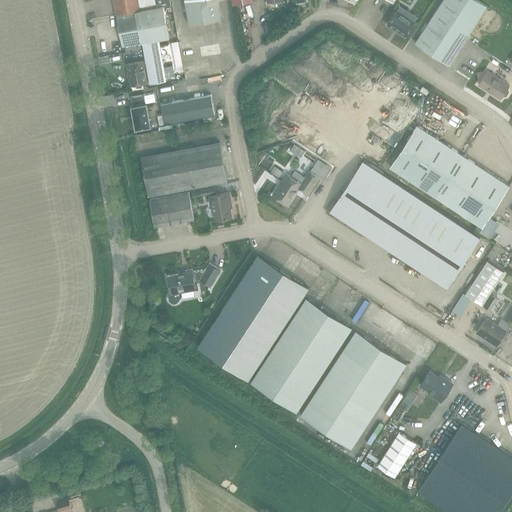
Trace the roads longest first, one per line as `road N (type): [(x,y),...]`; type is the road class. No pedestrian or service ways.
road 1 (residential): [(255,230),(229,90),(237,74),(319,17),(343,19),(502,120),(511,138)]
road 2 (residential): [(511,378),(275,227)]
road 3 (secondary): [(119,254),(72,0)]
road 4 (secondary): [(86,402),(113,335),(119,254)]
road 5 (tertiary): [(167,511),(155,460),(86,402)]
road 6 (residential): [(255,230),(119,254)]
